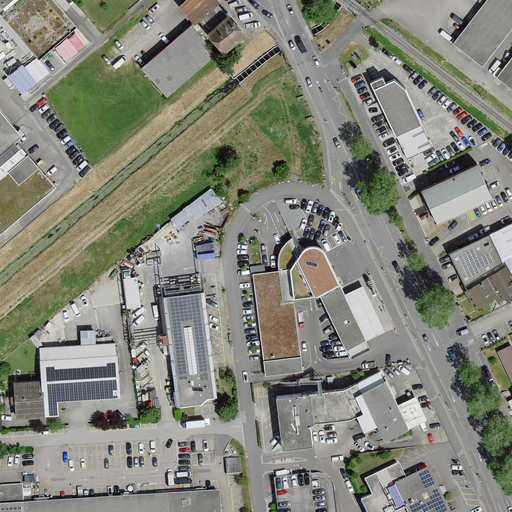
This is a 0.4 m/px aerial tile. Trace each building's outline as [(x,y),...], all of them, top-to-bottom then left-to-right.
[(76,25),(55,0),(0,0),(0,13),(38,58),(76,25)] [(194,22),(191,25),(211,47),(215,43),(224,53),(246,34),(228,14),(226,15),(217,4),(219,2),(217,0),(184,0),(178,5),(194,22)] [(511,0),(487,0),(454,43),(484,67),(511,30),(511,0)] [(191,25),(141,68),(167,97),(216,54),(211,47),(191,25)] [(76,30),(56,45),(66,59),(87,44),(76,30)] [(511,57),(497,77),(511,88),(511,57)] [(35,61),(27,68),(22,62),(7,73),(22,92),(45,74),(35,61)] [(383,72),(370,78),(381,99),(385,110),(396,134),(421,122),(424,121),(406,83),(394,73),(385,77),(383,72)] [(0,233),(56,187),(17,141),(22,136),(0,110),(0,233)] [(396,134),(408,157),(432,145),(421,122),(396,134)] [(476,163),(421,189),(437,222),(455,214),(492,196),(476,163)] [(213,185),(171,215),(180,229),(223,199),(213,185)] [(511,221),(451,252),(469,287),(488,276),(488,274),(507,263),(511,271),(511,221)] [(340,286),(324,253),(321,249),(317,246),(310,246),(305,248),(300,253),(292,236),(291,237),(287,240),(285,241),(282,246),(278,253),(278,261),(280,271),(290,270),(293,300),(309,297),(321,296),(347,348),(348,347),(352,357),(370,349),(365,339),(344,294),(340,286)] [(502,299),(511,291),(511,271),(507,263),(488,274),(488,276),(498,293),(495,296),(498,301),(502,299)] [(272,272),(254,274),(265,374),(301,370),(293,300),(290,270),(280,271),(272,272)] [(139,274),(125,275),(126,305),(140,304),(139,274)] [(469,287),(466,289),(475,308),(495,296),(498,293),(488,276),(469,287)] [(344,294),(365,339),(383,331),(362,285),(344,294)] [(204,291),(164,296),(177,405),(200,402),(206,396),(216,395),(213,367),(205,298),(204,291)] [(40,347),(41,380),(14,381),(16,417),(41,415),(58,415),(57,400),(118,397),(115,343),(95,344),(94,329),(81,330),(82,344),(40,347)] [(511,346),(510,343),(497,350),(511,383),(511,346)] [(321,390),(277,396),(282,437),(283,446),(312,442),(309,421),(354,415),(362,431),(377,424),(361,391),(384,379),(380,371),(359,381),(347,387),(321,390)] [(377,424),(385,439),(409,427),(398,405),(385,379),(384,379),(361,391),(377,424)] [(398,405),(409,427),(426,418),(414,396),(398,405)] [(214,436),(190,438),(191,453),(215,452),(214,436)] [(238,457),(225,458),(226,474),(239,473),(241,473),(240,457),(238,457)] [(365,511),(448,511),(428,470),(406,481),(398,465),(365,481),(373,497),(361,502),(365,511)] [(0,486),(0,511),(220,511),(220,493),(22,504),(21,486),(0,486)]
